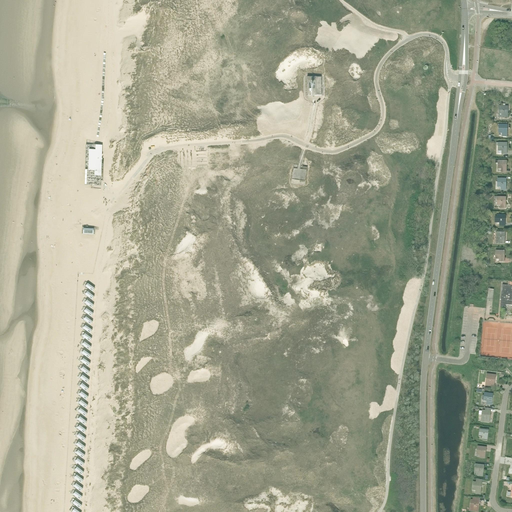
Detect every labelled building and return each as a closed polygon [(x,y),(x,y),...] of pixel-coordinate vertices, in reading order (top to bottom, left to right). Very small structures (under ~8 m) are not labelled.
[(321,77),(307,77),(307,96),(321,96),(321,77)] [(500,107),(500,106),(499,106),(499,117),(508,117),(508,114),(507,114),(507,106),(507,107),(500,107)] [(499,125),(499,133),(502,133),(502,136),(507,136),(507,133),(507,125),(507,126),(499,125)] [(115,140),(96,140),(95,167),(114,167),(115,140)] [(496,143),(496,146),(498,146),(498,151),(498,154),(506,154),(506,151),(507,151),(506,151),(507,143),(506,143),(506,144),(499,143),(498,143),(496,143)] [(498,161),(495,161),(495,163),(498,163),(498,169),(506,169),(506,161),(506,162),(498,161)] [(300,166),(293,165),(290,184),(305,186),(307,167),(300,166)] [(498,179),(497,187),(498,187),(506,187),(506,179),(506,180),(498,179)] [(498,197),(497,197),(497,205),(506,205),(505,205),(505,197),(505,198),(498,197)] [(497,215),(497,218),(495,218),(495,223),(497,223),(505,223),(505,215),(505,216),(497,215)] [(80,228),(79,234),(85,234),(91,235),(93,235),(93,232),(94,228),(94,226),(92,226),(87,226),(80,225),(80,228)] [(504,241),(505,233),(496,233),(496,244),(502,244),(502,241),(505,241),(504,241)] [(496,251),(496,259),(499,259),(499,262),(504,262),(504,259),(504,251),(496,251)] [(511,285),(506,285),(502,285),(501,301),(505,301),(511,302),(511,299),(511,285)] [(495,379),(495,375),(487,374),(485,386),(489,386),(489,383),(494,384),(494,383),(495,379)] [(485,393),(484,401),(487,401),(486,404),(491,405),(492,402),(492,401),(493,394),(492,394),(485,393)] [(481,419),(481,421),(485,422),(489,423),(490,419),(490,420),(490,419),(490,414),(490,412),(485,411),(485,412),(483,411),(482,411),(481,419)] [(480,429),(479,437),(479,436),(482,437),(482,440),(487,441),(487,437),(488,437),(487,437),(488,430),(488,429),(488,430),(480,429)] [(478,447),(478,446),(477,455),(477,454),(485,455),(486,447),(486,448),(478,447)] [(476,465),(476,464),(474,473),(475,473),(475,472),(483,473),(484,465),(483,465),(483,466),(476,465)] [(473,483),(474,482),(473,482),(472,490),(473,490),(481,491),(480,491),(481,483),(481,484),(473,483)] [(471,500),(470,508),(471,508),(471,511),(476,511),(477,511),(478,509),(479,509),(478,508),(479,501),(471,500)]
